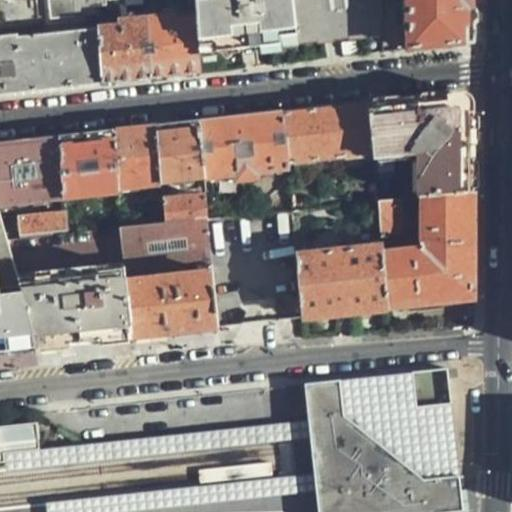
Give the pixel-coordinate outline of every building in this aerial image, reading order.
[(46,0),(47,7),(49,18),(97,12),(96,5),(95,0),(46,0)] [(380,0),(192,0),(194,17),(196,50),(243,46),(332,38),(380,33),(380,0)] [(471,2),(471,0),(408,0),(408,12),(402,13),(403,49),(471,42),(471,2)] [(172,14),(142,17),(148,75),(188,71),(197,70),(196,50),(194,17),(179,18),(179,30),(174,29),(172,14)] [(113,25),(95,27),(100,81),(109,80),(148,75),(142,17),(118,20),(119,36),(113,36),(113,25)] [(0,37),(0,90),(42,87),(100,81),(95,27),(0,37)] [(452,93),(365,103),(370,152),(375,200),(398,197),(420,195),(472,190),(471,109),(462,101),(452,93)] [(323,107),(281,112),(286,162),(370,152),(365,103),(323,107)] [(238,117),(196,122),(201,177),(235,173),(236,178),(255,176),(254,170),(287,167),(286,162),(281,112),(238,117)] [(185,123),(153,127),(159,183),(201,177),(196,122),(185,123)] [(132,130),(112,132),(115,187),(159,183),(153,127),(132,130)] [(83,135),(57,138),(63,198),(115,191),(115,187),(112,132),(83,135)] [(21,142),(0,143),(0,205),(63,198),(57,138),(21,142)] [(471,250),(472,190),(420,195),(421,249),(379,252),(384,310),(471,301),(471,250)] [(163,222),(206,217),(204,196),(160,199),(163,222)] [(375,200),(378,234),(400,232),(398,197),(375,200)] [(66,232),(64,213),(5,221),(9,237),(66,232)] [(173,331),(218,327),(206,217),(163,222),(118,226),(129,336),(173,331)] [(0,349),(33,346),(5,237),(0,218),(0,349)] [(79,341),(129,336),(118,226),(66,232),(9,237),(5,237),(33,346),(79,341)] [(344,314),(384,310),(379,252),(379,246),(295,254),(301,318),(344,314)] [(425,371),(303,385),(303,386),(307,421),(310,440),(314,474),(316,493),(317,511),(464,511),(458,455),(452,404),(448,368),(425,371)] [(310,440),(307,421),(89,445),(40,450),(4,454),(5,463),(6,472),(310,440)] [(37,424),(0,427),(0,463),(5,463),(4,454),(40,450),(37,424)] [(46,511),(140,511),(316,493),(314,474),(46,504),(46,511)]
